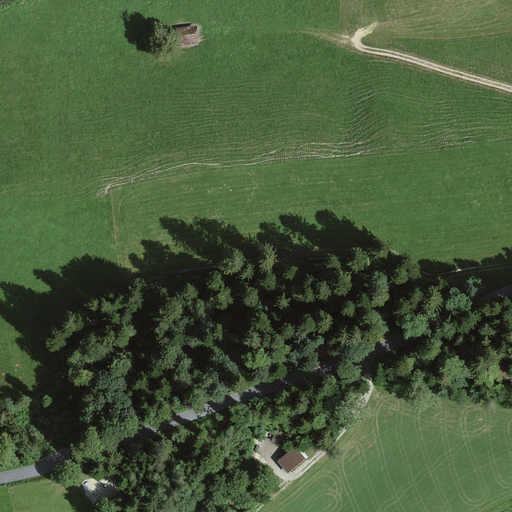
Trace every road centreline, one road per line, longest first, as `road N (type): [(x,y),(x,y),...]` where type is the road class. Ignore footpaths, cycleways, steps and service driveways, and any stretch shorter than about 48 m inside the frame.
road 1 (tertiary): [(511,287),(114,444),(0,478)]
road 2 (track): [(358,351),(367,395),(356,414),(253,511)]
road 3 (track): [(352,45),(511,90)]
road 4 (track): [(383,244),(432,275),(511,262)]
